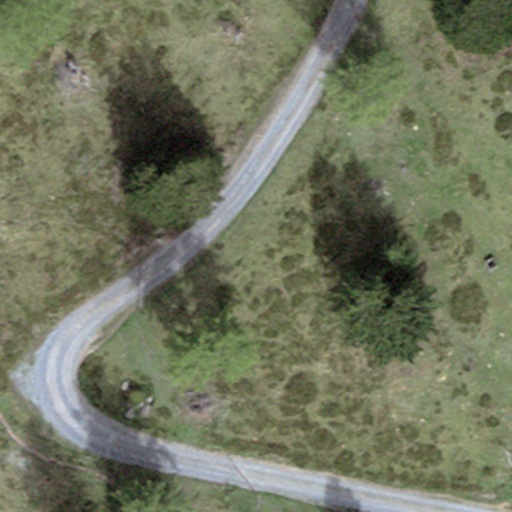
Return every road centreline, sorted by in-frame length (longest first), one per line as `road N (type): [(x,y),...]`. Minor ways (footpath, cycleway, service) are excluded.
road 1 (track): [(48,373),(67,322),(272,144),(354,0)]
road 2 (track): [(433,511),(109,438),(48,373)]
